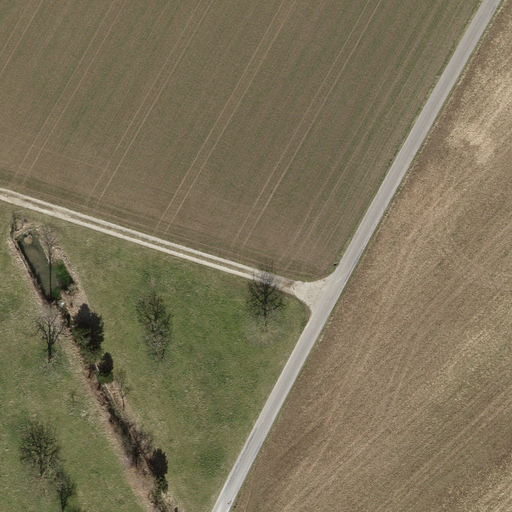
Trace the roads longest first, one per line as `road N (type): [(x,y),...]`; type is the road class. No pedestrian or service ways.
road 1 (track): [(223,511),(329,297),(493,0)]
road 2 (track): [(329,297),(0,191)]
